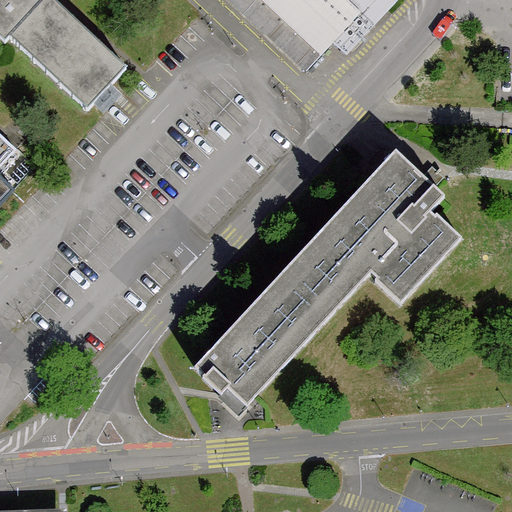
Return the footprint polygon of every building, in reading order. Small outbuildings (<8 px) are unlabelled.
[(0,0),(0,40),(9,49),(15,43),(53,1),(53,0),(0,0)] [(228,0),(308,74),(335,45),(346,55),(398,0),(228,0)] [(53,1),(15,43),(92,116),(130,74),(53,1)] [(0,174),(16,157),(0,141),(0,174)] [(433,187),(397,154),(353,201),(208,354),(194,369),(198,373),(219,392),(223,396),(222,397),(233,408),(243,417),(260,400),(262,397),(374,278),(381,284),(379,286),(404,310),(467,244),(445,223),(458,210),(433,187)] [(0,211),(13,196),(0,181),(0,211)]
